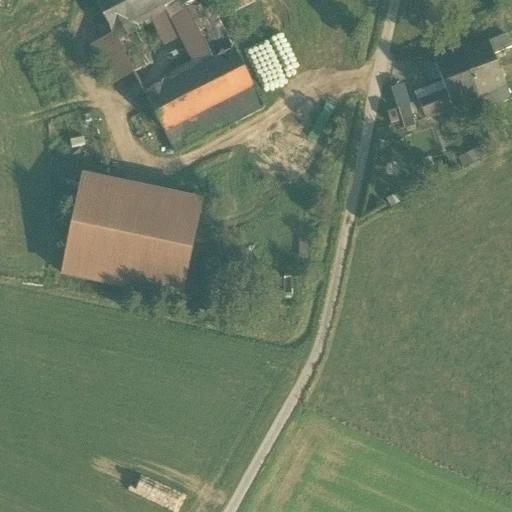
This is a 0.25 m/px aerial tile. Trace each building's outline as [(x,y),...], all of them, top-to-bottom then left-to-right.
[(12,0),(0,0),(0,11),(9,13),(12,0)] [(253,88),(234,51),(208,0),(199,0),(185,8),(211,59),(196,67),(163,84),(152,64),(131,25),(148,16),(165,7),(178,0),(95,0),(94,0),(112,34),(133,74),(144,94),(165,133),(176,154),(264,109),(253,88)] [(180,37),(196,67),(211,59),(185,8),(180,0),(178,0),(165,7),(180,37)] [(228,0),(235,13),(255,2),(254,0),(228,0)] [(180,37),(165,7),(148,16),(164,46),(180,37)] [(112,85),(133,74),(112,34),(90,46),(112,85)] [(505,35),(485,44),(490,56),(511,48),(505,35)] [(504,88),(490,56),(485,44),(465,52),(471,64),(468,65),(479,99),(504,88)] [(435,62),(444,84),(447,92),(455,109),(479,99),(468,65),(471,64),(465,52),(435,62)] [(417,96),(421,104),(447,92),(444,84),(417,96)] [(391,88),(397,110),(410,106),(404,85),(391,88)] [(455,109),(447,92),(421,104),(428,121),(455,109)] [(397,110),(403,130),(416,126),(410,106),(397,110)] [(456,159),(462,171),(498,153),(494,140),(456,159)] [(63,276),(181,301),(201,203),(84,178),(63,276)] [(275,400),(280,381),(258,376),(254,395),(275,400)]
